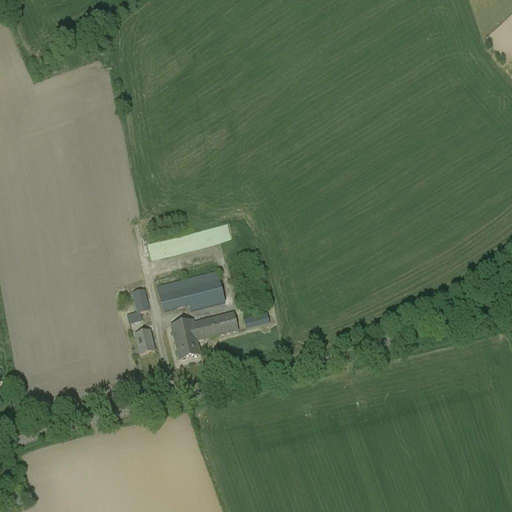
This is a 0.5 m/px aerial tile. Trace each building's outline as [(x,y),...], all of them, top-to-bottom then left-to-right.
[(190,314),(225,305),(217,273),(156,288),(163,315),(188,308),(190,314)] [(136,317),(149,313),(144,292),(132,296),(136,317)] [(234,313),(193,325),(192,322),(170,328),(179,362),(200,357),(197,343),(239,333),(234,313)] [(246,332),(270,325),(267,314),(243,320),(246,332)] [(140,357),(154,353),(149,333),(135,337),(140,357)] [(7,511),(23,505),(18,494),(2,501),(7,511)]
